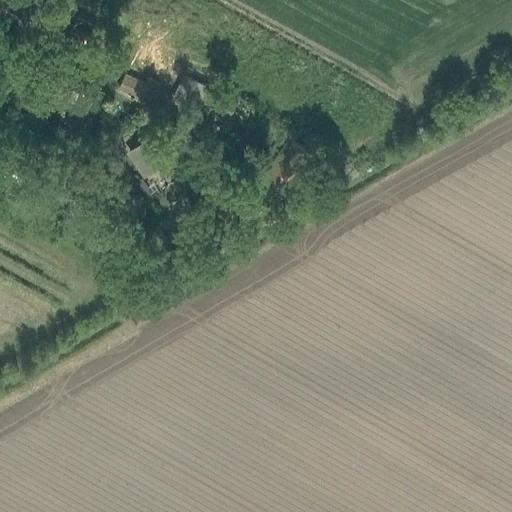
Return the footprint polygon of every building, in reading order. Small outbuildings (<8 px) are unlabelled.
[(22,0),(15,14),(29,21),(39,2),(34,0),(22,0)] [(90,54),(105,25),(80,12),(65,41),(90,54)] [(194,110),(195,108),(204,112),(215,89),(184,73),(172,98),(194,110)] [(152,106),(162,84),(148,78),(145,83),(127,75),(119,91),(152,106)] [(80,91),(64,123),(90,135),(105,103),(80,91)] [(238,102),(220,92),(213,105),(231,115),(238,102)] [(171,157),(153,131),(126,151),(144,176),(171,157)] [(317,156),(288,137),(263,176),(285,190),(299,169),(305,173),(317,156)] [(0,164),(26,177),(32,163),(0,147),(0,164)] [(57,160),(46,156),(35,183),(46,187),(57,160)] [(109,187),(94,166),(61,174),(60,199),(109,187)] [(133,184),(147,204),(156,197),(150,187),(143,177),(133,184)] [(124,196),(129,192),(121,182),(113,187),(121,198),(124,196)]
